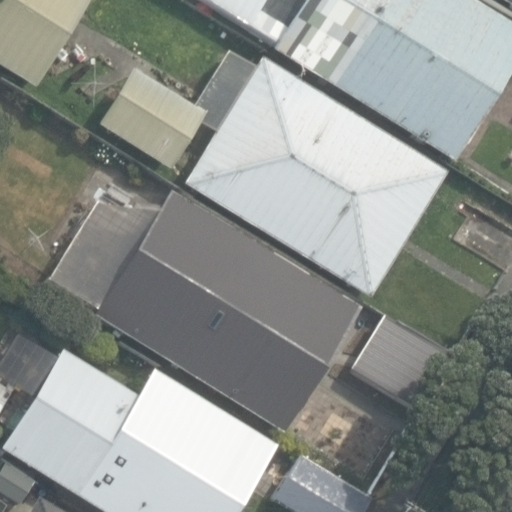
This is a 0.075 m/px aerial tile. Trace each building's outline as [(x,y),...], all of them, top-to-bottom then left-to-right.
[(0,0),(0,67),(32,88),(86,0),(0,0)] [(511,50),(511,22),(474,0),(295,0),(282,22),(266,12),(273,0),(202,0),(269,40),(267,44),(448,155),(511,50)] [(511,0),(494,0),(511,10),(511,0)] [(191,118),(206,127),(245,62),(220,47),(186,104),(196,110),(191,118)] [(181,180),(366,294),(443,169),(258,56),(181,180)] [(91,120),(161,165),(191,118),(196,110),(186,104),(125,65),(91,120)] [(88,311),(277,430),(355,305),(161,185),(147,210),(88,311)] [(91,204),(43,281),(88,311),(147,210),(91,204)] [(357,366),(413,400),(441,355),(385,321),(357,366)] [(0,443),(0,453),(94,511),(232,511),(272,448),(149,371),(132,397),(58,351),(0,443)] [(262,496),(288,511),(348,511),(360,492),(290,450),(262,496)] [(50,511),(31,501),(24,511),(50,511)]
